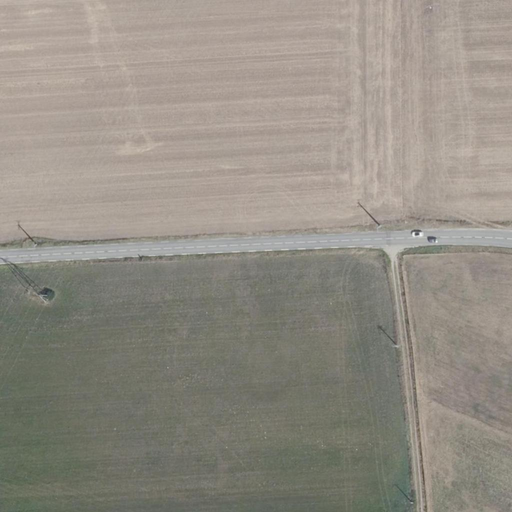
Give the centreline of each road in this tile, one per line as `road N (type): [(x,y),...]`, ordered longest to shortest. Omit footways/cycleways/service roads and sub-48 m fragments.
road 1 (secondary): [(511,241),(0,257)]
road 2 (track): [(415,511),(390,239)]
